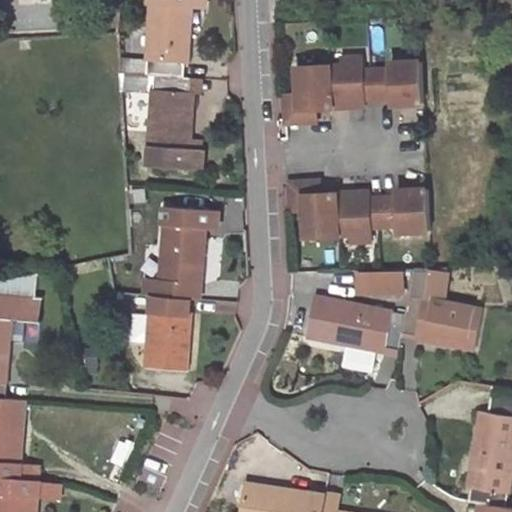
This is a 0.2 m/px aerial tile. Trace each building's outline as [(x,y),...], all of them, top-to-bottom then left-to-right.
[(152,0),(148,59),(147,72),(154,73),(185,76),(186,62),(189,63),(194,7),(207,8),(207,0),(152,0)] [(148,59),(119,57),(120,69),(147,72),(148,59)] [(344,66),(331,67),(334,107),(368,105),(368,99),(374,99),(372,70),(366,70),(365,58),(351,58),(344,66)] [(426,102),(424,61),(392,63),(393,69),(372,70),(374,99),(395,98),(395,104),(426,102)] [(334,107),(331,67),(300,68),(302,109),(318,108),(334,107)] [(147,72),(120,69),(121,89),(153,92),(154,73),(147,72)] [(185,76),(154,73),(153,92),(148,165),(203,169),(205,150),(201,150),(191,149),(192,138),(194,90),(185,90),(185,76)] [(204,77),(185,76),(185,90),(194,90),(204,92),(204,77)] [(318,108),(302,109),(303,123),(319,122),(318,108)] [(191,149),(201,150),(202,140),(192,138),(191,149)] [(322,180),(306,181),(307,194),(323,194),(322,180)] [(308,235),(340,234),(338,193),(323,194),(307,194),(306,181),(291,181),(293,210),(307,209),(308,235)] [(433,230),(430,189),(399,190),(400,196),(379,197),(381,226),(401,225),(401,231),(433,230)] [(381,226),(379,197),(373,197),(373,191),(338,193),(340,234),(354,233),(361,240),(375,239),(374,226),(381,226)] [(145,279),(144,292),(153,293),(191,296),(201,297),(206,226),(219,227),(220,211),(165,206),(159,280),(145,279)] [(404,269),(374,270),(375,291),(405,290),(404,269)] [(374,270),(359,270),(360,291),(375,291),(374,270)] [(421,270),(415,270),(409,297),(406,315),(404,332),(475,348),(483,310),(445,302),(449,273),(431,270),(421,270)] [(37,297),(39,273),(0,281),(0,397),(5,398),(11,338),(4,337),(6,326),(12,327),(13,317),(28,319),(40,321),(42,297),(37,297)] [(191,296),(153,293),(151,315),(134,313),(132,341),(150,342),(148,366),(186,369),(191,296)] [(404,332),(406,315),(392,312),(316,298),(309,334),(400,351),(404,332)] [(13,317),(12,327),(28,329),(28,319),(13,317)] [(96,349),(87,350),(88,373),(98,372),(96,349)] [(511,389),(494,386),(489,411),(511,415),(511,389)] [(5,398),(0,397),(0,477),(20,479),(21,463),(23,432),(17,432),(18,421),(24,421),(26,400),(5,398)] [(483,410),(467,503),(475,505),(490,507),(505,509),(511,469),(511,415),(489,411),(483,410)] [(21,463),(20,479),(38,480),(40,465),(21,463)] [(20,479),(0,477),(0,511),(37,511),(38,496),(40,481),(38,480),(20,479)] [(63,483),(40,481),(38,496),(61,498),(63,483)] [(324,511),(325,510),(326,495),(249,483),(243,511),(324,511)] [(337,511),(339,497),(326,495),(325,510),(335,511),(337,511)]
